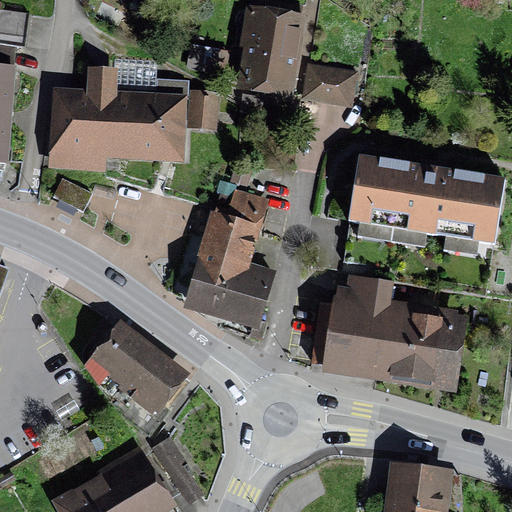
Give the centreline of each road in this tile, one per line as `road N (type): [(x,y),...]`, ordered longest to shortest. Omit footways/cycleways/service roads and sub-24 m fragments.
road 1 (primary): [(20,233),(83,265),(260,392)]
road 2 (residential): [(61,0),(20,233)]
road 3 (primary): [(311,419),(511,461)]
